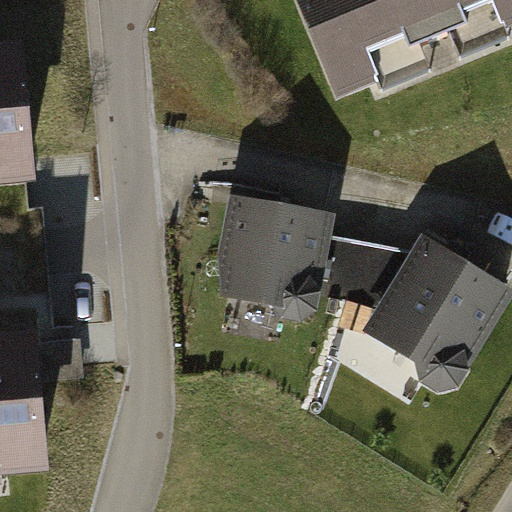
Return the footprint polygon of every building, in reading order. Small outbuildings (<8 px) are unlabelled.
[(511,0),(279,0),(320,98),(511,18),(511,0)] [(18,38),(0,40),(0,184),(32,181),(18,38)] [(329,215),(218,192),(205,252),(211,296),(261,304),(271,319),(297,320),(315,303),(314,286),(329,215)] [(505,290),(413,232),(352,329),(406,363),(411,379),(427,390),(451,385),(462,374),(460,363),(505,290)] [(39,326),(0,328),(0,474),(52,470),(39,326)]
